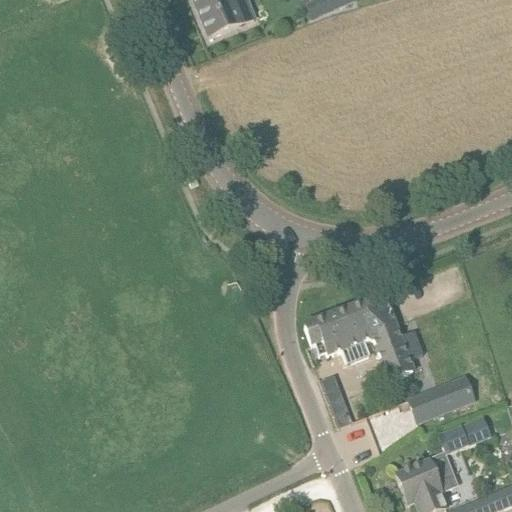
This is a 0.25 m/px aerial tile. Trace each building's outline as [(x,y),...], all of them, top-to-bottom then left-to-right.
[(190,0),(208,42),(241,28),(253,23),(243,0),(190,0)] [(354,7),(350,0),(324,0),(304,8),(310,24),(318,21),(319,21),(354,7)] [(388,385),(411,376),(394,330),(384,302),(304,331),(311,351),(322,347),(327,360),(341,355),(346,370),(372,360),(367,345),(372,343),(388,385)] [(369,396),(370,382),(355,380),(353,394),(369,396)] [(435,394),(444,418),(473,407),(472,404),(464,383),(462,384),(435,394)] [(417,428),(444,418),(435,394),(408,405),(417,428)] [(475,448),(467,427),(436,440),(445,461),(475,448)] [(444,511),(438,497),(457,489),(443,458),(394,478),(407,510),(414,507),(415,511),(444,511)] [(504,511),(511,509),(511,490),(456,511),(504,511)]
